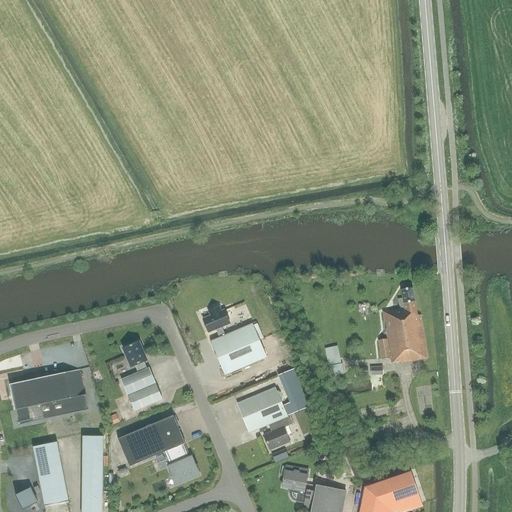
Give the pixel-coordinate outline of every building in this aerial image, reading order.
[(401,363),(428,359),(421,315),(418,315),(413,288),(402,290),(403,299),(398,299),(400,310),(383,312),(388,339),(379,341),(382,359),(391,357),(392,363),(401,362),(401,363)] [(217,331),(220,340),(226,338),(222,329),(230,325),(225,313),(222,314),(220,309),(209,313),(212,319),(204,322),(209,334),(217,331)] [(253,327),(226,338),(220,340),(212,344),(226,377),(267,360),(253,327)] [(135,365),(144,362),(146,361),(138,342),(124,348),(132,367),(135,365)] [(341,364),(337,347),(325,349),(331,372),(334,372),(335,376),(344,374),(342,364),(341,364)] [(144,362),(135,365),(138,373),(121,380),(128,395),(156,383),(149,368),(147,369),(144,362)] [(383,367),(371,367),(371,376),(383,375),(383,367)] [(309,406),(294,369),(279,376),(290,403),(283,407),(287,416),(309,406)] [(12,386),(20,426),(89,411),(81,372),(12,386)] [(128,395),(135,411),(163,399),(156,383),(128,395)] [(273,423),(287,416),(275,388),(238,404),(250,433),(269,425),(268,424),(273,423)] [(290,415),(287,416),(273,423),(276,431),(264,436),(270,450),(290,442),(284,428),(294,424),(290,415)] [(109,418),(112,426),(118,424),(115,416),(109,418)] [(171,466),(189,459),(183,445),(185,444),(174,416),(118,439),(130,467),(165,452),(171,466)] [(101,438),(80,438),(80,448),(101,448),(101,438)] [(54,444),(30,448),(42,507),(66,503),(54,444)] [(101,448),(80,448),(80,458),(101,458),(101,448)] [(284,451),(271,457),(275,465),(288,459),(284,451)] [(101,458),(80,458),(80,468),(100,468),(101,458)] [(189,459),(171,466),(169,467),(176,484),(199,475),(191,458),(189,459)] [(309,511),(313,487),(310,487),(305,486),(307,471),(285,467),(284,469),(282,468),(280,478),(281,478),(279,489),(289,491),(288,495),(289,498),(291,501),(293,503),(295,504),(297,504),(303,505),(303,509),(309,511)] [(100,468),(80,468),(80,478),(100,479),(100,468)] [(410,511),(422,508),(409,474),(363,489),(358,511),(410,511)] [(99,511),(100,479),(80,478),(79,511),(99,511)] [(341,511),(345,493),(313,487),(309,511),(308,511),(341,511)] [(27,490),(11,497),(18,511),(34,503),(27,490)]
